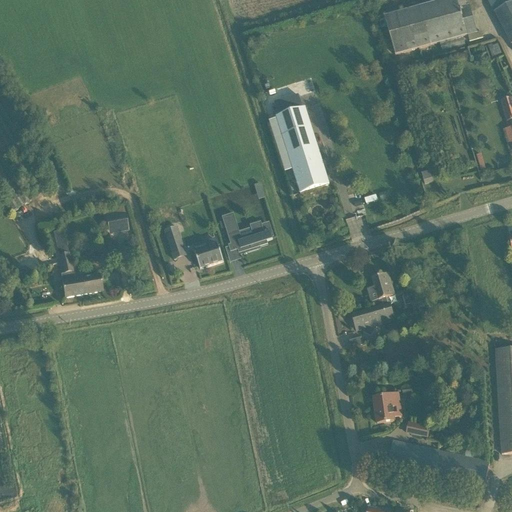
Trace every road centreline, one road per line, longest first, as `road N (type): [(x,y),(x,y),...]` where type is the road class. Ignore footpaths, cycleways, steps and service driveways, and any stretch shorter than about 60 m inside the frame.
road 1 (secondary): [(316,260),(206,292),(0,328)]
road 2 (unclassified): [(300,511),(358,488),(316,260)]
road 3 (secondary): [(511,202),(316,260)]
